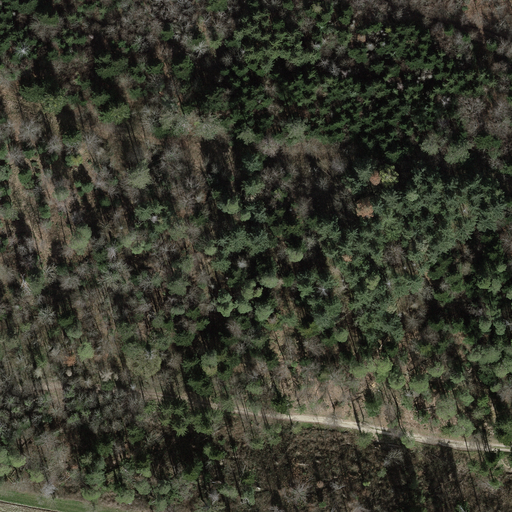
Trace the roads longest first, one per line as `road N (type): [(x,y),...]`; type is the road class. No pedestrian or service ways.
road 1 (track): [(511,177),(379,157),(119,136),(0,90)]
road 2 (track): [(511,446),(96,389),(0,391)]
